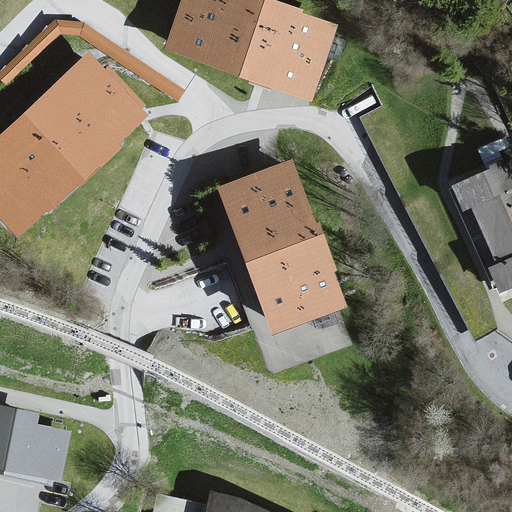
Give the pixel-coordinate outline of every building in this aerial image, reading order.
[(338,27),(252,0),(179,0),(162,54),(313,103),(338,27)] [(153,121),(86,52),(0,134),(0,223),(22,247),(138,135),(153,121)] [(511,195),(490,153),(440,179),(501,296),(511,290),(511,195)] [(347,316),(289,165),(214,194),(271,344),(347,316)] [(36,419),(0,411),(0,467),(58,480),(66,440),(33,434),(36,419)] [(281,511),(216,489),(214,506),(212,511),(281,511)] [(212,511),(214,506),(157,493),(152,511),(212,511)]
